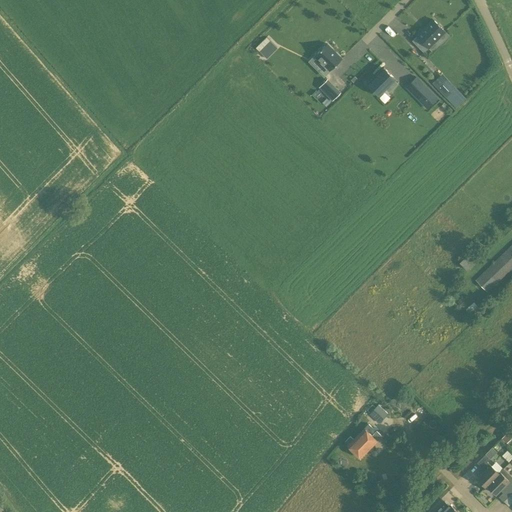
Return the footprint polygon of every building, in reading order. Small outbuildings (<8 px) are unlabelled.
[(452,26),(439,12),(421,29),(435,44),(452,26)] [(312,33),(295,48),(314,68),(331,52),(312,33)] [(266,58),(276,47),(265,36),(254,47),(266,58)] [(397,80),(385,67),(363,86),(377,100),(397,80)] [(438,91),(446,98),(454,90),(446,83),(438,91)] [(424,84),(413,95),(421,103),(426,98),(432,104),(438,98),(424,84)] [(338,89),(331,97),(335,101),(342,94),(338,89)] [(487,293),(511,268),(511,243),(475,280),(487,293)] [(472,250),(459,262),(467,271),(480,258),(472,250)] [(474,302),(465,309),(471,317),(480,310),(474,302)] [(369,414),(379,423),(388,413),(378,404),(369,414)] [(369,424),(353,440),(350,436),(345,442),(348,445),(347,446),(359,458),(376,441),(381,436),(377,431),(371,436),(368,433),(373,428),(369,424)] [(508,430),(501,437),(505,440),(511,433),(508,430)] [(486,469),(477,478),(485,486),(499,472),(488,460),(490,458),(490,459),(497,451),(493,447),(477,462),(482,467),(482,466),(486,469)] [(499,472),(485,486),(486,487),(487,486),(495,494),(500,489),(503,492),(506,489),(511,493),(511,492),(511,476),(503,468),(500,472),(499,472)]
